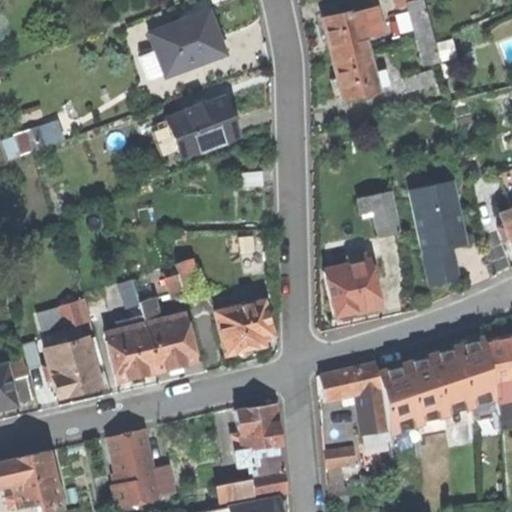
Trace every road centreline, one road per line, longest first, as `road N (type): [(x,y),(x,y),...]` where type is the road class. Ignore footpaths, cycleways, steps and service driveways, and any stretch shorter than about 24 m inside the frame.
road 1 (residential): [(278,0),(291,92),(298,366)]
road 2 (residential): [(0,441),(298,366)]
road 3 (residential): [(298,366),(511,291)]
road 4 (residential): [(298,366),(309,511)]
